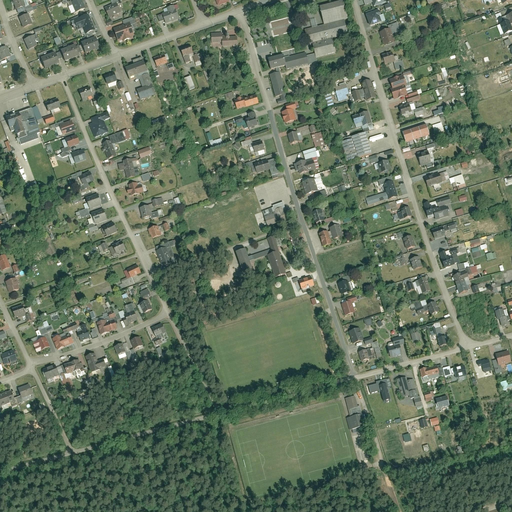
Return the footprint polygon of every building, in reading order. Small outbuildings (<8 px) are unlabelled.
[(23,0),(13,0),(16,9),(26,6),(23,0)] [(85,9),(81,0),(77,0),(71,3),(76,13),(85,9)] [(345,0),(318,7),(324,25),(346,19),(350,18),(345,0)] [(117,4),(105,9),(109,19),(121,14),(117,4)] [(180,18),(175,5),(168,8),(169,10),(158,14),(160,21),(165,19),(167,23),(180,18)] [(380,10),(368,15),(372,27),(383,22),(380,10)] [(29,13),(20,17),(24,29),(33,25),(29,13)] [(95,31),(88,15),(73,21),(77,30),(82,28),(85,35),(95,31)] [(350,34),(346,19),(324,25),(305,30),(307,39),(309,45),(312,44),(314,54),(316,59),(338,53),(334,37),(350,34)] [(130,24),(114,30),(118,42),(123,41),(124,43),(132,40),(131,37),(135,36),(130,24)] [(391,28),(381,32),(386,46),(396,42),(391,28)] [(222,34),(211,34),(212,44),(223,43),(223,48),(237,47),(237,35),(222,36),(222,34)] [(38,47),(33,36),(24,40),(28,51),(38,47)] [(101,48),(96,36),(90,39),(94,51),(101,48)] [(94,51),(90,39),(82,42),(86,53),(94,51)] [(76,44),(69,47),(73,58),(80,56),(76,44)] [(7,46),(0,48),(0,55),(2,60),(11,56),(7,46)] [(190,46),(180,49),(186,64),(190,62),(188,56),(193,54),(190,46)] [(73,58),(69,47),(61,50),(65,62),(73,58)] [(61,63),(57,52),(49,55),(53,66),(61,63)] [(307,52),(283,58),(285,67),(286,70),(311,65),(308,55),(307,52)] [(393,52),(383,55),(386,65),(396,62),(393,52)] [(201,54),(193,56),(196,66),(201,64),(200,60),(203,59),(201,54)] [(314,54),(308,55),(311,65),(317,63),(316,59),(314,54)] [(53,66),(49,55),(42,58),(47,69),(53,66)] [(168,63),(164,55),(154,59),(157,67),(168,63)] [(283,58),(283,55),(267,59),(270,70),(276,69),(276,73),(280,73),(279,68),(285,67),(283,58)] [(395,70),(404,68),(403,61),(394,63),(395,70)] [(145,63),(126,70),(130,81),(141,77),(145,88),(137,91),(141,101),(157,95),(145,63)] [(276,73),(269,75),(275,97),(280,96),(281,100),(277,101),(278,105),(287,102),(280,73),(276,73)] [(114,74),(104,77),(108,86),(117,82),(114,74)] [(404,75),(391,79),(394,89),(408,85),(404,75)] [(191,76),(185,78),(188,90),(194,89),(191,76)] [(378,98),(372,80),(362,83),(364,89),(360,91),(360,90),(353,92),(356,102),(363,100),(362,98),(366,97),(367,101),(378,98)] [(348,95),(345,85),(334,89),(338,102),(346,99),(345,96),(348,95)] [(406,86),(393,90),(395,99),(409,95),(406,86)] [(90,88),(79,92),(83,101),(93,97),(90,88)] [(124,102),(127,109),(133,107),(128,93),(125,94),(127,101),(124,102)] [(259,105),(256,96),(245,100),(245,98),(235,101),(237,110),(246,107),(247,109),(259,105)] [(57,100),(46,104),(49,112),(60,108),(57,100)] [(287,111),(281,113),(285,125),(296,121),(292,111),(296,110),(293,103),(285,105),(287,111)] [(410,104),(401,107),(403,115),(413,112),(410,104)] [(433,112),(434,116),(445,113),(443,106),(437,108),(438,110),(433,112)] [(23,111),(5,118),(9,129),(14,127),(17,136),(18,141),(37,134),(42,132),(39,127),(38,124),(32,108),(23,111)] [(319,109),(317,113),(323,117),(325,115),(323,114),(324,112),(319,109)] [(94,124),(90,125),(95,139),(109,133),(105,122),(111,120),(108,112),(92,119),(94,124)] [(371,124),(368,112),(351,118),(354,126),(361,124),(362,127),(371,124)] [(259,126),(255,114),(250,115),(251,120),(247,121),(249,129),(259,126)] [(56,121),(54,115),(44,118),(46,124),(56,121)] [(72,120),(60,125),(64,135),(76,131),(72,120)] [(442,123),(433,125),(434,133),(444,131),(442,123)] [(427,125),(420,127),(423,138),(431,135),(427,125)] [(420,127),(412,130),(416,140),(423,138),(420,127)] [(412,130),(404,132),(408,143),(416,140),(412,130)] [(111,142),(103,145),(108,161),(118,158),(114,146),(126,142),(123,132),(109,137),(111,142)] [(322,132),(312,135),(315,148),(325,146),(322,132)] [(211,148),(223,144),(222,138),(212,141),(211,133),(207,133),(211,148)] [(296,133),(287,135),(290,144),(298,142),(296,133)] [(371,155),(365,133),(340,141),(346,162),(371,155)] [(77,135),(66,138),(70,148),(81,144),(77,135)] [(265,150),(263,142),(253,145),(256,153),(265,150)] [(375,148),(377,153),(388,149),(387,145),(375,148)] [(150,148),(138,152),(141,159),(153,155),(150,148)] [(305,161),(295,164),(299,175),(315,170),(319,169),(316,158),(317,158),(314,149),(302,153),(305,161)] [(87,160),(84,150),(80,151),(80,150),(72,153),(76,164),(87,160)] [(429,150),(418,153),(422,166),(433,163),(429,150)] [(378,162),(376,156),(368,158),(370,165),(378,162)] [(123,164),(118,165),(120,172),(125,171),(127,180),(136,178),(132,159),(123,162),(123,164)] [(268,161),(255,165),(257,174),(271,170),(268,161)] [(390,171),(388,161),(376,165),(379,174),(390,171)] [(85,185),(95,181),(92,172),(81,176),(85,185)] [(143,181),(154,178),(152,172),(141,176),(143,181)] [(440,173),(426,178),(429,187),(443,182),(440,173)] [(463,175),(449,179),(451,184),(456,182),(458,189),(466,187),(463,175)] [(397,197),(392,182),(391,182),(390,177),(377,181),(378,187),(382,186),(384,194),(364,200),(367,207),(397,197)] [(313,180),(301,184),(305,195),(317,192),(313,180)] [(130,189),(128,190),(129,195),(131,194),(132,197),(144,194),(143,186),(139,187),(138,183),(129,185),(130,189)] [(326,190),(318,192),(319,199),(327,197),(326,190)] [(99,194),(87,198),(91,209),(103,205),(99,194)] [(437,221),(450,216),(447,206),(452,204),(450,196),(425,203),(429,217),(436,215),(437,221)] [(163,198),(154,200),(156,206),(164,205),(163,198)] [(173,202),(176,207),(181,205),(178,198),(169,202),(170,203),(173,202)] [(273,209),(263,213),(268,228),(288,221),(283,208),(281,201),(271,204),(273,209)] [(391,209),(392,212),(398,210),(396,202),(385,205),(386,210),(391,209)] [(150,207),(140,209),(143,220),(151,218),(152,220),(160,218),(158,212),(152,214),(150,207)] [(105,208),(92,213),(97,224),(109,220),(105,208)] [(411,218),(408,208),(399,211),(400,213),(397,214),(399,221),(411,218)] [(76,213),(78,219),(90,215),(88,209),(76,213)] [(321,211),(311,214),(315,225),(324,222),(321,211)] [(115,222),(104,227),(108,236),(119,232),(115,222)] [(331,231),(329,232),(331,239),(334,238),(335,240),(345,237),(340,225),(330,228),(331,231)] [(158,227),(148,230),(151,240),(161,236),(158,227)] [(444,227),(433,230),(435,238),(447,235),(444,227)] [(329,231),(320,233),(324,247),(333,245),(331,239),(329,232),(329,231)] [(245,250),(235,253),(243,279),(254,275),(250,262),(268,256),(276,280),(287,276),(274,237),(267,239),(271,250),(248,258),(245,250)] [(415,247),(411,237),(402,240),(405,250),(415,247)] [(466,249),(481,245),(479,239),(465,243),(466,249)] [(123,240),(113,245),(118,254),(127,249),(123,240)] [(106,243),(98,246),(100,252),(109,249),(106,243)] [(170,247),(156,251),(162,268),(175,264),(170,247)] [(447,252),(440,254),(446,268),(456,264),(455,260),(450,261),(447,252)] [(488,260),(497,258),(495,252),(486,254),(488,260)] [(394,258),(395,261),(398,260),(401,266),(407,264),(403,254),(394,258)] [(11,268),(6,255),(0,256),(0,266),(2,271),(11,268)] [(422,268),(418,258),(409,261),(412,271),(422,268)] [(128,269),(132,278),(142,273),(139,265),(128,269)] [(458,286),(467,282),(466,279),(470,277),(468,272),(454,277),(458,286)] [(16,278),(5,282),(10,294),(21,290),(16,278)] [(316,286),(313,278),(300,282),(304,295),(311,294),(309,288),(316,286)] [(430,291),(425,278),(417,282),(421,295),(430,291)] [(346,282),(337,285),(341,296),(350,293),(346,282)] [(467,282),(458,286),(461,295),(470,291),(467,282)] [(474,286),(476,293),(483,291),(481,284),(474,286)] [(152,295),(149,289),(141,293),(144,298),(152,295)] [(311,299),(313,305),(320,303),(318,297),(311,299)] [(347,303),(341,305),(345,317),(355,313),(352,303),(356,302),(355,297),(346,300),(347,303)] [(149,300),(140,304),(145,313),(154,310),(149,300)] [(438,313),(434,303),(422,308),(420,302),(413,305),(417,316),(428,312),(430,316),(438,313)] [(12,307),(16,318),(28,314),(23,303),(12,307)] [(503,327),(510,324),(508,316),(506,316),(505,309),(496,311),(498,319),(501,319),(503,327)] [(127,316),(123,317),(126,326),(130,325),(130,324),(139,320),(136,311),(126,314),(127,316)] [(107,320),(98,323),(102,335),(111,332),(111,331),(108,324),(107,320)] [(111,331),(119,329),(116,321),(108,324),(111,331)] [(41,326),(45,334),(54,330),(51,322),(41,326)] [(77,323),(63,328),(66,334),(79,328),(77,323)] [(83,330),(79,332),(82,341),(92,338),(87,324),(82,326),(83,330)] [(164,324),(153,328),(157,337),(168,333),(164,324)] [(363,340),(359,329),(348,332),(352,345),(364,341),(365,345),(373,343),(371,338),(363,340)] [(414,341),(421,339),(419,331),(411,333),(414,341)] [(65,347),(75,343),(71,334),(61,338),(65,347)] [(61,336),(54,339),(58,350),(65,347),(61,338),(61,336)] [(141,337),(132,340),(135,349),(144,346),(141,337)] [(160,337),(155,340),(158,346),(163,343),(160,337)] [(393,346),(387,348),(390,358),(402,355),(399,347),(404,345),(402,337),(391,340),(393,346)] [(448,346),(445,337),(436,340),(439,348),(448,346)] [(47,338),(34,342),(38,353),(51,347),(47,338)] [(124,344),(115,347),(119,355),(127,352),(124,344)] [(5,365),(18,360),(14,349),(2,355),(5,365)] [(134,349),(127,352),(130,360),(138,358),(134,349)] [(370,349),(358,354),(361,362),(369,360),(368,357),(372,356),(370,349)] [(511,358),(510,351),(497,354),(500,365),(511,362),(511,358)] [(96,353),(87,356),(92,372),(111,366),(108,359),(99,362),(96,353)] [(81,360),(65,365),(68,374),(77,372),(78,375),(81,374),(82,377),(88,375),(86,370),(83,363),(82,363),(81,360)] [(485,370),(492,368),(490,361),(479,364),(480,367),(483,366),(485,370)] [(57,364),(43,370),(48,380),(61,375),(57,364)] [(441,365),(420,371),(423,381),(444,376),(441,365)] [(468,375),(466,366),(453,369),(455,378),(468,375)] [(406,377),(396,380),(400,392),(401,392),(403,399),(409,397),(410,400),(418,398),(413,380),(407,381),(406,377)] [(30,382),(18,385),(23,398),(34,393),(30,382)] [(382,391),(385,400),(393,398),(387,384),(371,388),(373,394),(382,391)] [(12,390),(4,393),(9,404),(16,401),(12,390)] [(434,397),(433,392),(424,394),(426,402),(432,401),(431,398),(434,397)] [(0,407),(9,404),(4,393),(0,394),(0,407)] [(353,417),(347,418),(351,429),(365,425),(360,406),(357,407),(354,396),(346,399),(349,410),(351,410),(353,417)] [(438,409),(449,406),(447,397),(436,400),(438,409)] [(438,417),(430,419),(431,426),(439,424),(438,417)] [(419,420),(421,428),(428,427),(426,418),(419,420)]
